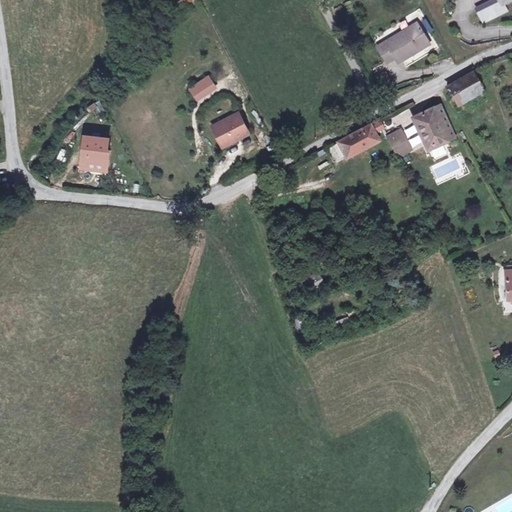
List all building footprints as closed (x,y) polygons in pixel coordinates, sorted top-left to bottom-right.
[(505,9),(502,3),(500,0),(489,0),(476,7),(483,20),(505,9)] [(417,23),(380,45),(388,58),(395,54),(401,62),(429,45),(417,23)] [(451,91),(460,107),(488,91),(478,75),(451,91)] [(209,79),(191,91),(196,100),(214,88),(209,79)] [(442,110),(418,122),(431,147),(455,135),(442,110)] [(237,113),(210,127),(221,148),(236,140),(235,138),(238,136),(239,138),(247,134),(237,113)] [(385,123),(376,127),(380,134),(389,129),(385,123)] [(343,142),(352,157),(384,140),(380,134),(376,127),(375,125),(343,142)] [(394,139),(404,158),(418,151),(407,132),(394,139)] [(88,150),(85,170),(106,173),(109,152),(88,150)] [(330,197),(333,211),(349,208),(346,194),(330,197)] [(305,282),(312,296),(332,286),(325,272),(305,282)]
